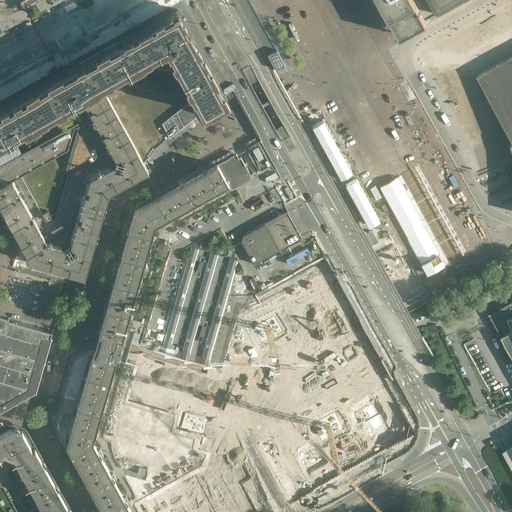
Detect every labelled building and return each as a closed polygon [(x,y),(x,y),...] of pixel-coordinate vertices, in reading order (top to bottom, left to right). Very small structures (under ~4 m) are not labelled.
[(236,89),(250,81),(263,75),(274,70),(285,65),(277,50),(262,23),(249,0),(168,0),(85,46),(83,41),(69,49),(72,53),(0,93),(0,206),(18,239),(27,254),(25,260),(84,277),(108,191),(148,170),(144,162),(156,149),(166,139),(169,137),(178,129),(188,121),(200,112),(202,110),(209,106),(220,100),(219,99),(227,95),(236,89)] [(438,10),(432,0),(381,0),(401,36),(428,21),(426,17),(438,10)] [(432,0),(439,10),(440,10),(439,9),(451,3),(452,3),(452,2),(455,0),(432,0)] [(511,56),(477,75),(505,126),(511,138),(511,142),(511,143),(511,147),(511,56)] [(374,90),(367,75),(350,83),(357,98),(374,90)] [(412,132),(419,127),(414,120),(407,125),(412,132)] [(75,361),(57,425),(103,511),(271,511),(412,434),(251,143),(133,208),(107,297),(100,298),(103,317),(93,354),(89,353),(75,361)] [(433,155),(379,185),(428,274),(483,244),(433,155)] [(381,293),(378,295),(385,309),(419,290),(410,274),(407,272),(405,271),(402,271),(385,281),(385,283),(385,286),(384,290),(381,293)] [(17,272),(13,283),(43,292),(47,281),(17,272)] [(36,308),(40,294),(11,285),(7,299),(36,308)] [(511,301),(489,314),(498,331),(497,332),(511,359),(511,400),(504,405),(483,416),(511,468),(511,301)] [(0,411),(36,391),(51,337),(50,337),(52,331),(0,315),(0,411)] [(0,459),(9,455),(39,511),(68,511),(37,453),(32,450),(21,430),(11,427),(0,433),(0,459)]
